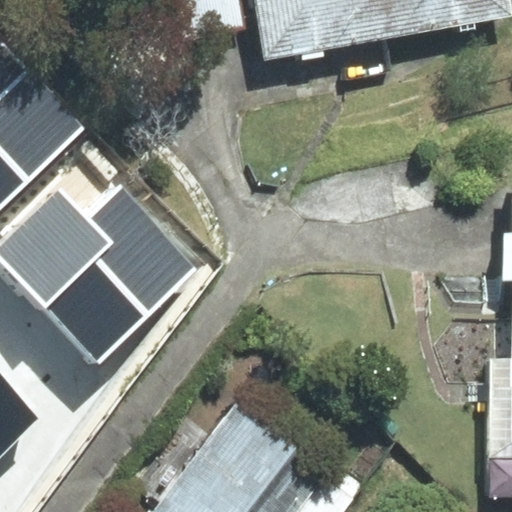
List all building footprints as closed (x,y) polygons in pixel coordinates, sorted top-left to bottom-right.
[(252,26),(247,0),(185,0),(192,36),(252,26)] [(509,0),(254,0),(264,54),(511,11),(509,0)] [(0,201),(78,128),(0,46),(0,201)] [(0,234),(0,265),(97,366),(199,269),(121,188),(89,219),(54,183),(0,234)] [(511,362),(500,362),(498,452),(511,452),(511,362)] [(0,458),(43,417),(0,373),(0,458)] [(238,403),(149,511),(297,511),(328,475),(238,403)]
